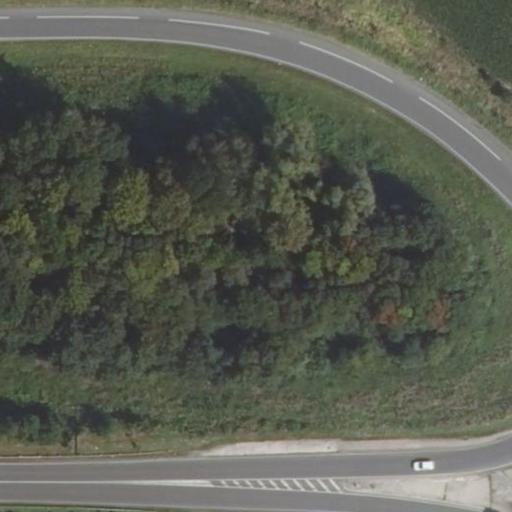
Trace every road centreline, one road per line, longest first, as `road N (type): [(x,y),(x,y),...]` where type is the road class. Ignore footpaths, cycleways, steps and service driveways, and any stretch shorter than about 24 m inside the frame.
road 1 (motorway): [(511,189),(420,112),(294,51),(152,28),(0,28)]
road 2 (primary): [(511,450),(429,465),(109,484)]
road 3 (primary): [(109,484),(429,511)]
